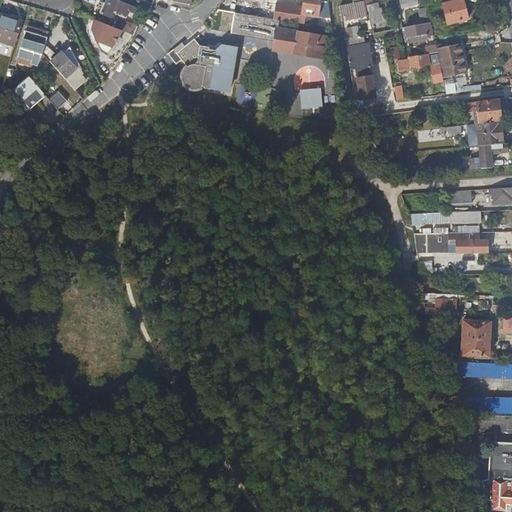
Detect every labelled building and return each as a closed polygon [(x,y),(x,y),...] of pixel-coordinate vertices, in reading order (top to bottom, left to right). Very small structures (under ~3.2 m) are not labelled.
[(117,0),(105,0),(100,13),(110,17),(113,10),(126,15),(128,12),(135,14),(136,7),(117,0)] [(117,0),(136,7),(148,12),(152,5),(138,0),(117,0)] [(280,20),(302,24),(331,29),(332,29),(329,8),(327,0),(325,0),(319,0),(319,1),(313,0),(302,0),(302,7),(302,8),(276,4),(274,19),(280,20)] [(365,0),(339,5),(341,14),(366,7),(366,6),(366,5),(365,0)] [(459,0),(442,4),(447,24),(468,19),(463,0),(459,0)] [(366,7),(370,24),(384,22),(381,9),(379,10),(378,9),(377,4),(366,6),(366,7)] [(263,17),(217,9),(214,30),(274,40),(272,50),(319,58),(327,58),(330,41),(325,41),(326,38),(279,29),(280,20),(274,19),(263,17)] [(0,42),(13,46),(20,21),(13,19),(12,20),(0,16),(0,42)] [(115,28),(94,20),(91,31),(96,42),(112,48),(122,30),(115,28)] [(115,28),(122,30),(134,35),(134,34),(137,28),(118,20),(115,28)] [(407,38),(432,33),(430,23),(404,27),(407,38)] [(206,29),(202,24),(174,50),(177,53),(195,38),(206,29)] [(45,38),(46,33),(25,27),(24,32),(38,37),(38,36),(45,38)] [(45,38),(38,36),(38,37),(24,32),(15,63),(28,67),(29,64),(35,66),(38,58),(40,54),(42,46),(45,38)] [(344,40),(349,71),(356,70),(357,79),(356,79),(360,101),(375,98),(374,90),(370,67),(374,66),(370,43),(365,43),(363,35),(357,37),(344,40)] [(177,53),(174,50),(168,54),(176,64),(181,60),(186,66),(184,69),(182,73),(182,79),(184,84),(186,86),(191,89),(195,89),(198,89),(202,86),(210,88),(210,89),(229,92),(237,47),(222,43),(217,48),(217,49),(210,49),(210,47),(199,45),(195,38),(177,53)] [(459,43),(435,48),(436,52),(437,57),(441,78),(465,73),(459,43)] [(435,48),(434,44),(425,47),(426,54),(436,52),(435,48)] [(60,53),(50,61),(48,59),(53,55),(42,46),(40,54),(49,63),(64,79),(65,81),(75,90),(84,81),(78,70),(80,69),(67,47),(60,53)] [(428,65),(426,54),(408,57),(408,60),(403,61),(404,68),(428,65)] [(442,81),(441,78),(437,57),(428,60),(433,83),(442,81)] [(45,95),(33,81),(29,77),(29,75),(9,92),(11,94),(19,104),(20,105),(24,109),(26,112),(45,95)] [(455,93),(463,92),(462,83),(454,84),(455,93)] [(446,94),(455,93),(454,84),(445,85),(446,94)] [(318,90),(299,91),(301,108),(319,107),(318,90)] [(58,91),(48,99),(57,109),(66,101),(58,91)] [(479,125),(500,122),(498,100),(463,104),(464,111),(473,110),(474,121),(478,121),(479,125)] [(479,147),(481,147),(503,145),(501,125),(500,122),(479,125),(477,125),(479,147)] [(468,126),(471,148),(479,147),(477,125),(468,126)] [(451,128),(446,129),(447,137),(460,136),(459,127),(451,128)] [(472,169),(493,168),(492,154),(509,153),(509,144),(503,145),(481,147),(482,159),(472,161),(472,169)] [(461,170),(469,169),(469,160),(460,160),(461,170)] [(511,200),(511,189),(492,190),(492,198),(494,197),(494,202),(511,200)] [(472,191),(452,193),(453,206),(473,206),(472,191)] [(481,242),(481,233),(460,234),(414,235),(417,255),(450,255),(450,241),(456,242),(456,255),(488,255),(488,241),(481,242)] [(419,275),(424,276),(424,273),(427,272),(427,259),(417,258),(419,275)] [(430,284),(430,276),(424,276),(419,275),(421,284),(430,284)] [(484,280),(476,280),(476,292),(493,292),(493,285),(484,285),(484,280)] [(422,294),(423,303),(429,303),(430,303),(430,294),(422,294)] [(424,307),(425,314),(458,316),(458,312),(456,312),(457,295),(436,295),(436,307),(429,307),(424,307)] [(464,339),(490,340),(490,322),(464,321),(464,339)] [(490,357),(490,340),(464,339),(463,357),(490,357)] [(476,363),(442,361),(442,375),(502,377),(502,363),(476,363)] [(511,377),(511,363),(502,363),(502,377),(511,377)] [(451,410),(502,410),(502,409),(502,395),(451,395),(451,410)] [(502,409),(502,410),(511,410),(511,395),(502,395),(502,409)] [(484,481),(489,500),(494,500),(493,510),(507,510),(507,504),(511,504),(511,443),(489,443),(489,480),(484,481)]
